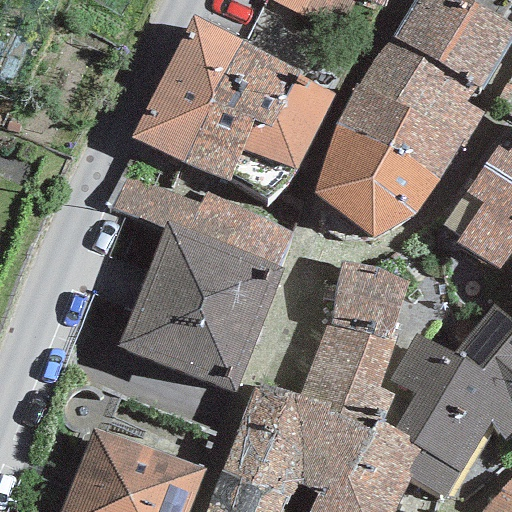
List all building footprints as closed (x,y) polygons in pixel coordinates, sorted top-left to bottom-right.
[(270,0),(299,15),(306,0),(270,0)] [(337,33),(352,0),(306,0),(299,15),(337,33)] [(511,35),(511,26),(467,0),(414,0),(393,36),(480,88),(511,35)] [(243,43),(191,15),(131,137),(181,164),(209,107),(204,104),(243,43)] [(465,104),(480,88),(393,36),(365,72),(335,125),(438,178),(482,115),(465,104)] [(298,72),(243,43),(204,104),(209,107),(181,164),(227,183),(230,177),(239,152),(252,121),(268,126),(298,72)] [(335,92),(298,72),(268,126),(252,121),(239,152),(230,177),(267,200),(283,188),(294,171),(335,92)] [(414,214),(438,178),(335,125),(312,195),(372,240),(414,214)] [(511,251),(511,144),(507,151),(498,145),(442,226),(458,238),(455,242),(498,272),(511,251)] [(118,177),(105,208),(162,230),(164,225),(276,268),(290,230),(201,196),(197,208),(118,177)] [(162,230),(141,287),(258,332),(282,270),(276,268),(164,225),(162,230)] [(406,281),(339,262),(329,327),(388,343),(406,281)] [(234,393),(258,332),(141,287),(117,348),(234,393)] [(511,378),(511,322),(492,306),(451,356),(480,372),(492,360),(511,378)] [(329,327),(325,326),(298,395),(340,409),(382,424),(394,395),(378,387),(393,344),(388,343),(329,327)] [(451,356),(413,335),(387,379),(413,395),(483,435),(491,422),(503,441),(511,433),(511,411),(509,408),(511,405),(511,378),(492,360),(480,372),(451,356)] [(298,395),(257,383),(206,511),(284,511),(297,486),(316,494),(340,409),(298,395)] [(483,435),(413,395),(392,430),(425,448),(406,474),(411,478),(442,499),(483,435)] [(382,424),(340,409),(316,494),(307,511),(392,511),(411,478),(406,474),(425,448),(392,430),(382,424)] [(188,511),(204,469),(91,428),(60,511),(188,511)] [(511,511),(511,477),(480,511),(479,511),(511,511)]
